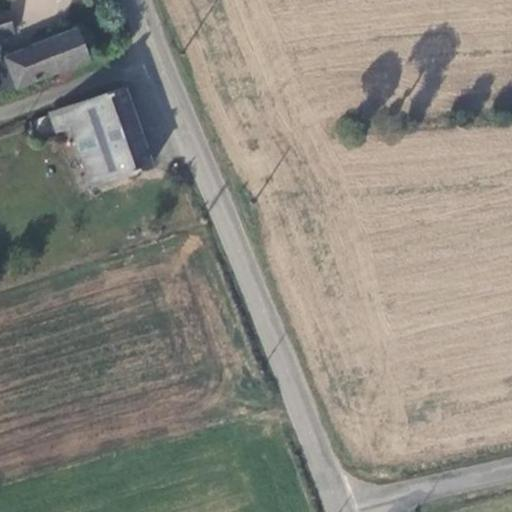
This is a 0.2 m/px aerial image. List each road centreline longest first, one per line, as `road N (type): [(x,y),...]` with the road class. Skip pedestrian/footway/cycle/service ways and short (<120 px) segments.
road 1 (tertiary): [(338,511),(136,0)]
road 2 (unclassified): [(511,470),(346,511)]
